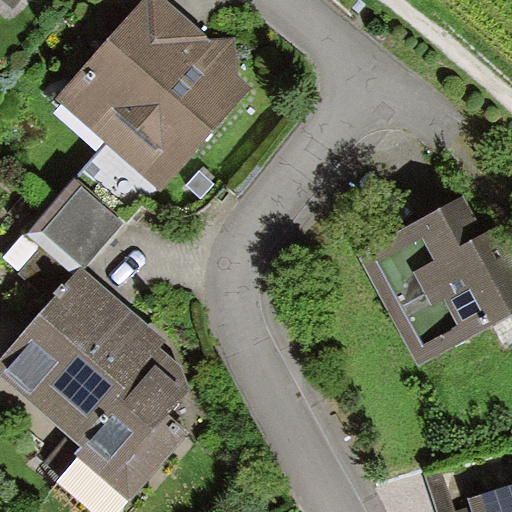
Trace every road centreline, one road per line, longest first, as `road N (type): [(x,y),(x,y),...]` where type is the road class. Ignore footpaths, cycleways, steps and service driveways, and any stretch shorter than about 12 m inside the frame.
road 1 (residential): [(379,73),(259,207),(235,263),(241,316),(339,511)]
road 2 (track): [(394,0),(511,98)]
road 3 (residential): [(481,153),(379,73)]
